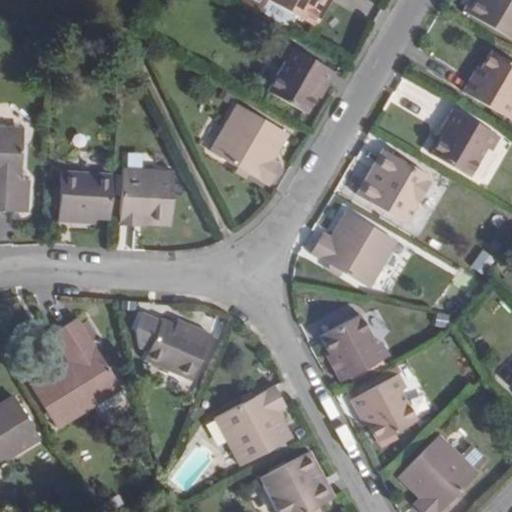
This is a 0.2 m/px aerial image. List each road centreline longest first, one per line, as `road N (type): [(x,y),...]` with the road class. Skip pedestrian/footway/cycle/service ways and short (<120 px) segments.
road 1 (residential): [(426,0),(315,203),(247,269)]
road 2 (residential): [(379,511),(247,269)]
road 3 (residential): [(247,269),(198,275),(0,262)]
